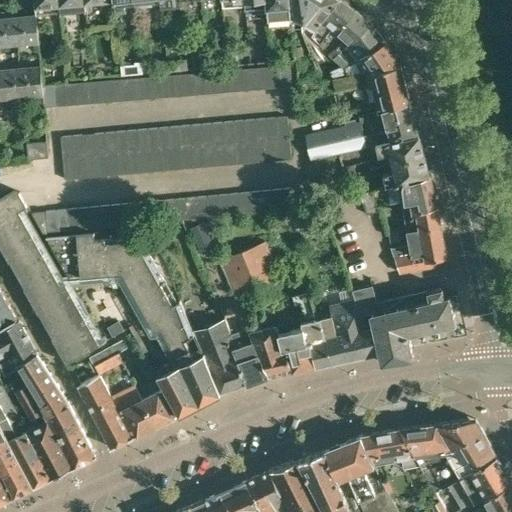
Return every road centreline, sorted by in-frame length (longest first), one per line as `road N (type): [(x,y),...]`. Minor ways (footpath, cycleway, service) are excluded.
road 1 (residential): [(511,373),(444,370),(350,387),(118,481)]
road 2 (tertiary): [(511,359),(414,8)]
road 3 (residential): [(0,264),(118,481)]
